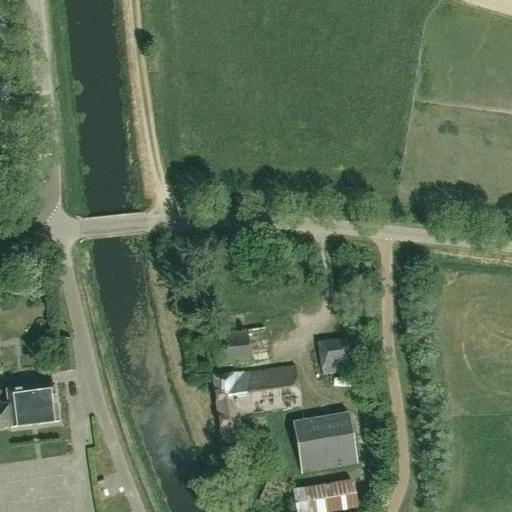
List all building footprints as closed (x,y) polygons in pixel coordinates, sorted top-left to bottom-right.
[(264,328),(213,335),(217,367),(269,360),(264,328)] [(321,375),(351,371),(347,339),(317,343),(321,375)] [(70,341),(54,343),(58,374),(74,372),(70,341)] [(212,378),(221,441),(240,438),(239,436),(244,435),(243,426),(238,427),(237,416),(300,406),(294,366),(212,378)] [(4,391),(4,393),(8,428),(8,429),(57,423),(53,385),(4,391)] [(8,428),(4,393),(0,393),(0,430),(1,431),(1,429),(8,428)] [(347,413),(292,422),(301,473),(356,463),(347,413)] [(333,511),(357,508),(352,480),(291,489),(294,511),(333,511)]
